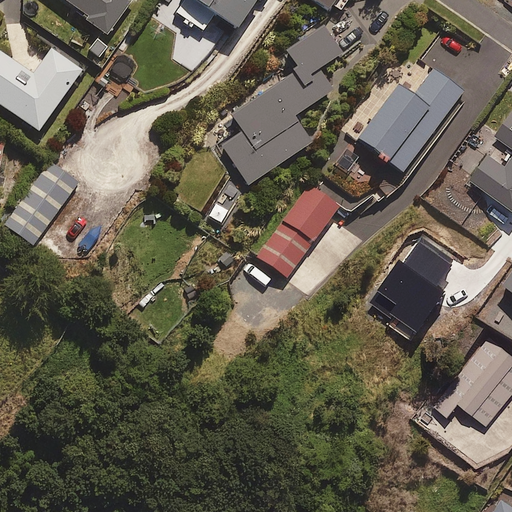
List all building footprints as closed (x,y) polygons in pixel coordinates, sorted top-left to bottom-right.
[(64,0),(82,12),(80,16),(105,33),(127,0),(64,0)] [(174,0),(169,8),(201,30),(213,12),(234,27),(251,0),(174,0)] [(339,52),(320,24),(283,49),(296,68),(229,113),(241,130),(212,149),(223,165),(226,163),(242,186),(308,140),(291,115),(330,88),(316,67),(339,52)] [(30,73),(0,52),(0,105),(35,130),(78,69),(48,47),(30,73)] [(461,91),(430,66),(409,93),(390,78),(349,132),(399,171),(461,91)] [(511,123),(501,139),(511,146),(511,152),(503,165),(486,153),(469,176),(511,207),(511,123)] [(76,182),(47,160),(0,222),(29,244),(76,182)] [(336,204),(307,182),(254,254),(284,276),(336,204)] [(511,266),(502,279),(511,286),(511,266)] [(511,392),(511,356),(501,347),(456,398),(484,423),(511,392)] [(511,511),(511,508),(498,499),(489,511),(511,511)]
